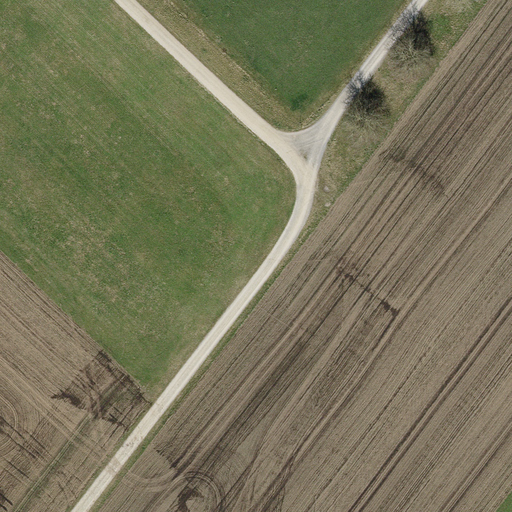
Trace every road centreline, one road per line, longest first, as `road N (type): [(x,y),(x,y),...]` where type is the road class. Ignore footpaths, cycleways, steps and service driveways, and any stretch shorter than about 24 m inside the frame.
road 1 (track): [(293,158),(307,192),(299,224),(77,511)]
road 2 (track): [(126,0),(293,158)]
road 3 (track): [(293,158),(417,0)]
